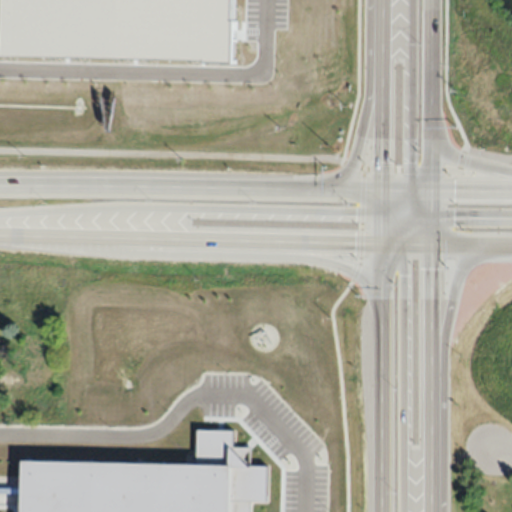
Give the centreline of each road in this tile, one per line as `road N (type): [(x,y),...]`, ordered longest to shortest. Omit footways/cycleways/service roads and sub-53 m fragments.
road 1 (trunk): [(382,189),(0,184)]
road 2 (trunk): [(0,220),(134,206),(381,212)]
road 3 (secondary): [(29,234),(147,251),(350,254),(372,266),(379,298)]
road 4 (trunk): [(0,233),(379,241)]
road 5 (trunk): [(443,511),(449,310),(464,265),(503,243)]
road 6 (trunk): [(406,511),(405,242)]
road 7 (trunk): [(378,0),(358,160),(297,189)]
road 8 (secondary): [(379,298),(377,511)]
road 9 (secondary): [(428,455),(427,243)]
road 10 (secondary): [(427,191),(427,0)]
road 11 (trunk): [(413,0),(411,190)]
road 12 (secondary): [(382,0),(382,189)]
road 13 (secondary): [(511,177),(459,162),(427,96)]
